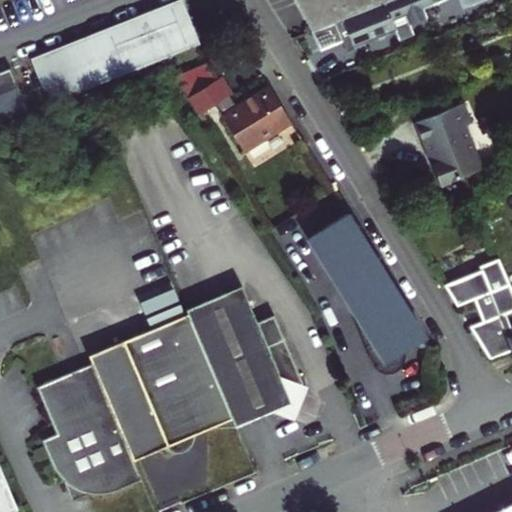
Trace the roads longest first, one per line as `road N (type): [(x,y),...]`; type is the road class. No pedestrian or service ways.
road 1 (residential): [(500,406),(248,0)]
road 2 (residential): [(500,406),(245,511)]
road 3 (unknown): [(202,270),(234,268),(265,281),(348,427)]
road 4 (unknown): [(0,357),(202,270)]
